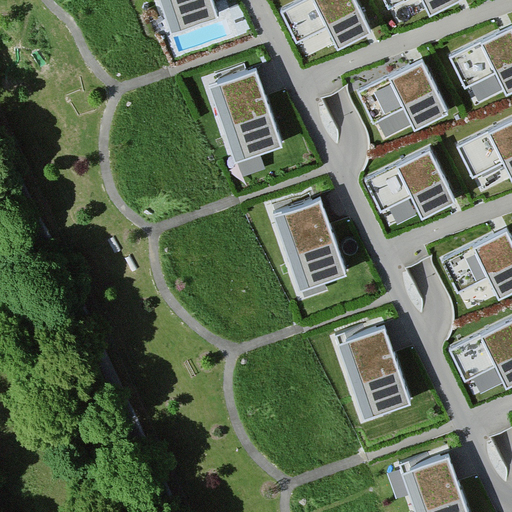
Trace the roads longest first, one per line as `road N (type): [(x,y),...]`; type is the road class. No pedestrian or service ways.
road 1 (residential): [(511,504),(496,487),(257,0)]
road 2 (residential): [(170,511),(0,142)]
